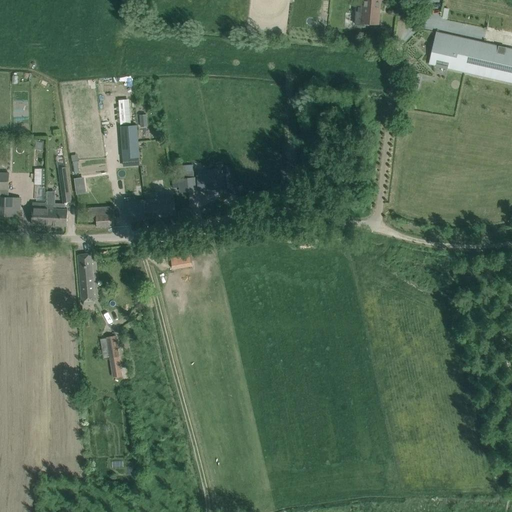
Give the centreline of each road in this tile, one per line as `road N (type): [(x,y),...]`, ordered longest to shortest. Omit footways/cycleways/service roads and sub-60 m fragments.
road 1 (unclassified): [(0,236),(135,234),(264,209),(376,228),(401,0)]
road 2 (track): [(135,234),(210,511)]
road 3 (track): [(376,228),(441,243),(511,240)]
